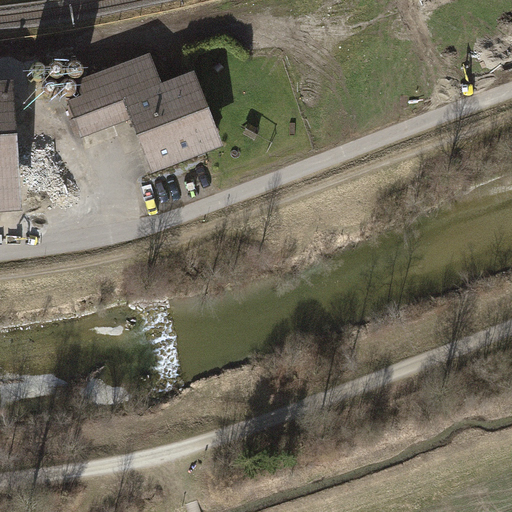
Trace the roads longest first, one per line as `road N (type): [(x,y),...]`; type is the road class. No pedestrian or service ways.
road 1 (track): [(511,328),(178,452),(69,478),(0,482)]
road 2 (track): [(0,250),(184,213),(511,92)]
